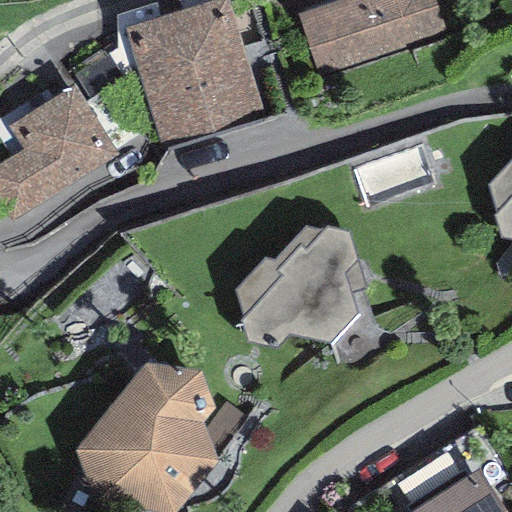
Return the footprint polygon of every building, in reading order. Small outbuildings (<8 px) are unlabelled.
[(230,0),(184,0),(122,19),(162,146),(266,113),(230,0)] [(444,27),(435,0),(317,0),(294,7),(316,77),(411,47),(412,37),(444,27)] [(119,152),(73,77),(8,117),(24,142),(0,157),(0,198),(13,218),(119,152)] [(511,150),(487,175),(499,237),(511,238),(511,150)] [(349,223),(304,215),(274,253),(264,249),(234,285),(245,339),(278,348),(292,331),(331,342),(359,311),(351,285),(367,280),(349,223)] [(144,362),(75,452),(99,501),(150,511),(175,511),(216,463),(201,423),(214,409),(201,372),(144,362)] [(510,511),(478,463),(402,511),(510,511)]
